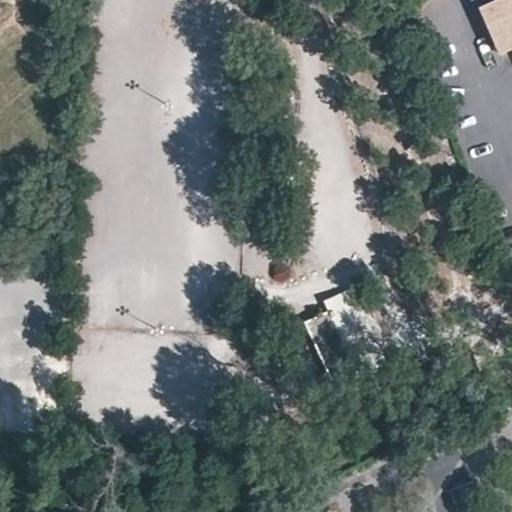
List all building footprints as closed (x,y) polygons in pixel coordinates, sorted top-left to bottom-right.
[(511,0),(494,0),(496,4),(491,6),(486,19),(497,46),(510,52),(511,50),(511,0)] [(486,19),(491,6),(482,9),(486,19)] [(510,52),(497,46),(501,56),(510,52)] [(325,298),(349,355),(378,343),(350,276),(321,289),(325,298)] [(298,309),(328,377),(354,365),(349,355),(325,298),(298,309)]
